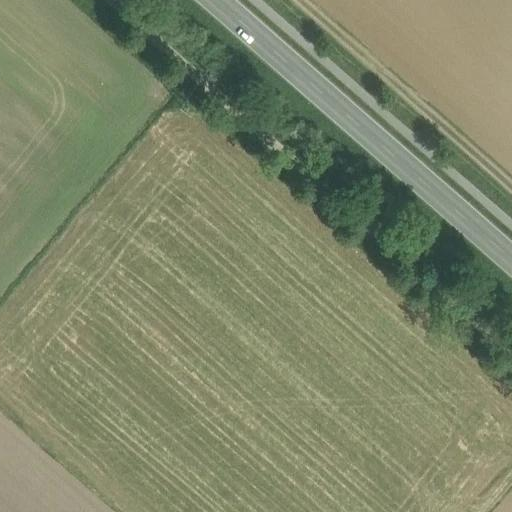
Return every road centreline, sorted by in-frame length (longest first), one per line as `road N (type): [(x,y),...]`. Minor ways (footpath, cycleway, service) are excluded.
road 1 (track): [(112,0),(511,353)]
road 2 (secondary): [(511,256),(219,0)]
road 3 (track): [(300,0),(511,188)]
